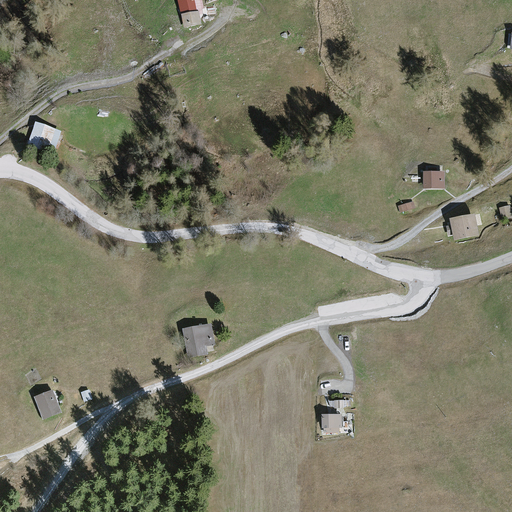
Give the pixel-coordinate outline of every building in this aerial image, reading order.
[(203,0),(187,0),(179,2),(185,29),(201,25),(199,14),(206,12),(203,0)] [(62,138),(33,127),(27,147),(55,156),(62,138)] [(443,175),(421,175),(421,192),(444,191),(443,175)] [(475,215),(448,222),(453,243),(480,236),(475,215)] [(208,328),(182,333),(187,356),(212,350),(208,328)] [(51,390),(33,398),(43,422),(61,415),(51,390)] [(335,417),(321,418),(322,434),(341,433),(340,417),(345,417),(344,399),(334,400),(335,417)]
